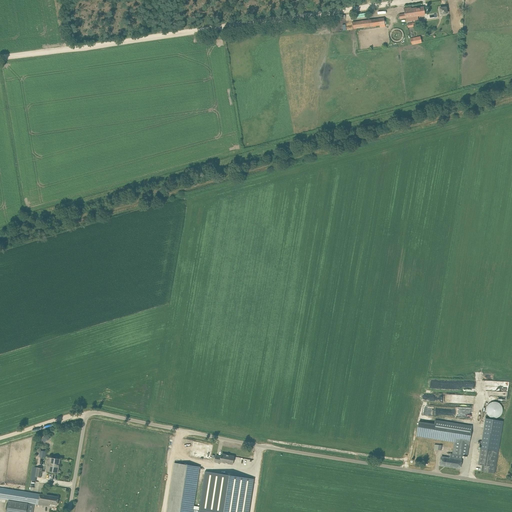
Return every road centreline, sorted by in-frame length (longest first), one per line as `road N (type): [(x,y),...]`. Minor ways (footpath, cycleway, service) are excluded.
road 1 (unclassified): [(68,511),(85,413),(94,412),(511,485)]
road 2 (track): [(65,49),(395,3)]
